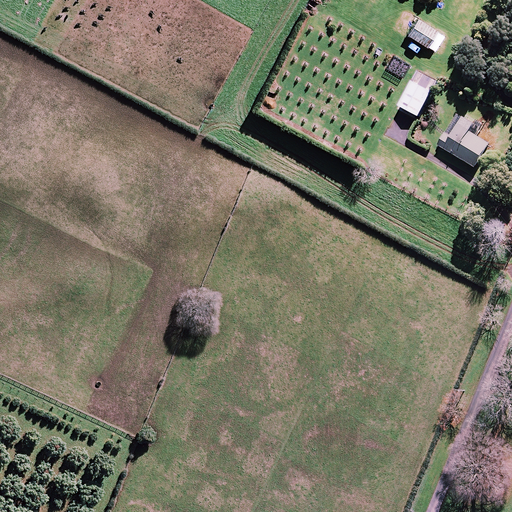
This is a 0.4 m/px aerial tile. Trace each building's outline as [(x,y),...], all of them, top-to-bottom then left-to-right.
[(444,36),(417,19),(407,36),(434,52),(444,36)] [(402,77),(312,29),(299,52),(389,101),(402,77)] [(357,104),(290,69),(271,105),(337,140),(357,104)] [(438,83),(418,73),(399,107),(419,118),(438,83)] [(442,77),(438,84),(445,87),(449,80),(442,77)] [(477,127),(464,119),(453,137),(447,134),(439,147),(476,169),(489,147),(492,149),(497,142),(476,129),(477,127)]
